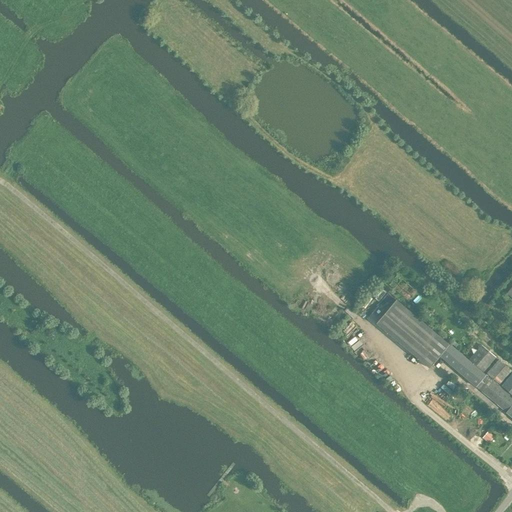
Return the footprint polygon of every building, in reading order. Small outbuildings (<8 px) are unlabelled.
[(430,368),(440,356),(449,345),(396,299),(376,323),(430,368)] [(449,345),(440,356),(476,387),(486,374),(450,344),(449,345)] [(478,350),(469,359),(483,371),(495,357),(481,345),(478,350)] [(487,373),(500,384),(511,370),(499,360),(487,373)] [(511,372),(501,386),(511,395),(511,372)] [(511,396),(486,374),(476,387),(506,412),(511,405),(511,396)]
